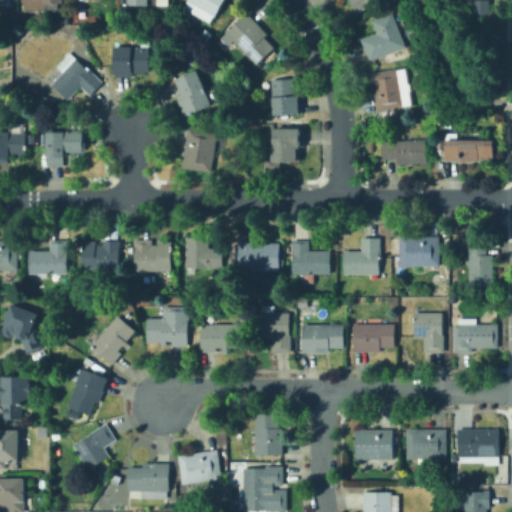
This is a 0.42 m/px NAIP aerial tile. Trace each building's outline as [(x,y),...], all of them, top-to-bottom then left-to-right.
[(65,0),(65,4),(60,4),(60,9),(48,8),(48,4),(24,3),(24,0),(65,0)] [(226,0),(217,18),(189,2),(190,0),(226,0)] [(378,0),(366,8),(359,14),(350,0),(378,0)] [(277,48),(258,66),(227,32),(248,12),(269,34),(267,37),(277,48)] [(193,21),(188,18),(190,13),(196,16),(193,21)] [(407,47),(370,62),(361,39),(377,33),(373,21),(394,13),(407,47)] [(151,47),(151,72),(134,72),(134,77),(116,77),(116,47),(151,47)] [(77,58),(88,68),(89,67),(105,82),(91,96),(82,87),(69,100),(52,84),(77,58)] [(407,108),(378,113),(371,74),(401,68),(407,108)] [(215,105),(187,117),(179,97),(184,95),(177,80),(200,70),(215,105)] [(298,79),(299,96),(304,96),(305,114),(274,115),(272,80),(298,79)] [(49,99),(47,105),(41,103),(43,96),(49,99)] [(218,133),(212,172),(183,167),(189,128),(218,133)] [(304,129),(304,147),(301,147),(301,160),(275,160),(275,129),(304,129)] [(84,131),(84,143),(86,143),(86,149),(84,149),(84,152),(66,152),(66,157),(65,167),(49,167),(49,157),(47,157),(47,132),(65,132),(65,131),(84,131)] [(0,132),(27,133),(27,155),(11,155),(10,164),(0,164),(0,132)] [(428,156),(428,163),(398,164),(398,159),(383,160),(383,158),(381,158),(380,146),(382,146),(382,142),(427,139),(428,156)] [(449,144),(497,144),(496,162),(449,161),(449,144)] [(440,236),(440,266),(400,266),(400,236),(440,236)] [(224,248),(224,269),(187,268),(187,237),(210,237),(210,248),(224,248)] [(382,239),(381,266),(380,274),(345,274),(345,251),(362,251),(362,239),(382,239)] [(0,240),(19,241),(19,271),(0,271),(0,240)] [(154,245),(160,245),(159,241),(173,241),(173,271),(136,271),(136,248),(136,240),(154,240),(154,245)] [(69,241),(69,274),(31,274),(31,251),(52,251),(52,241),(69,241)] [(98,246),(104,246),(104,241),(122,241),(122,248),(121,272),(84,271),(85,241),(98,241),(98,246)] [(280,243),(281,272),(239,271),(239,245),(239,241),(257,241),(257,243),(280,243)] [(332,251),(331,274),(294,274),(293,253),(293,241),(310,241),(310,251),(332,251)] [(494,256),(494,286),(470,286),(470,241),(487,241),(487,256),(494,256)] [(455,307),(450,301),(455,297),(460,303),(455,307)] [(301,307),(300,299),(310,299),(310,307),(301,307)] [(14,304),(21,306),(22,305),(32,309),(31,311),(39,314),(35,324),(45,347),(29,354),(24,341),(19,338),(14,336),(12,337),(11,339),(3,335),(4,334),(2,333),(14,304)] [(189,307),(189,346),(162,346),(162,342),(148,342),(148,318),(165,318),(165,307),(189,307)] [(291,313),(291,335),(292,335),(292,353),(273,352),(273,338),(263,338),(263,313),(291,313)] [(443,335),(444,353),(425,353),(426,338),(415,338),(415,313),(443,313),(443,335)] [(345,324),(345,348),(331,348),(331,352),(305,352),(305,315),(324,314),(324,324),(345,324)] [(130,345),(128,349),(124,346),(120,351),(123,353),(113,365),(92,347),(118,316),(137,331),(127,342),(130,345)] [(477,319),(477,324),(499,324),(498,348),(473,348),(473,353),(455,352),(455,324),(459,324),(459,318),(477,319)] [(243,324),(243,348),(229,348),(229,353),(225,353),(225,346),(218,346),(217,353),(201,353),(201,324),(243,324)] [(395,325),(395,348),(381,348),(382,352),(355,352),(355,324),(395,325)] [(110,379),(100,404),(96,402),(91,415),(69,407),(83,369),(110,379)] [(31,376),(31,383),(32,383),(33,393),(31,404),(24,404),(25,419),(5,420),(5,405),(3,404),(4,397),(2,397),(3,386),(2,377),(31,376)] [(284,428),(284,455),(256,455),(255,414),(279,414),(279,428),(284,428)] [(111,456),(89,469),(75,446),(93,434),(92,433),(107,423),(117,440),(105,447),(111,456)] [(447,429),(447,459),(407,459),(407,429),(447,429)] [(23,448),(22,451),(19,453),(19,464),(8,464),(8,469),(0,469),(0,430),(20,430),(20,445),(23,448)] [(394,430),(394,459),(357,459),(357,430),(394,430)] [(501,430),(500,466),(486,466),(486,463),(461,463),(461,458),(459,458),(460,430),(501,430)] [(223,479),(183,484),(179,455),(219,449),(223,479)] [(171,464),(171,492),(129,491),(130,467),(144,467),(144,464),(171,464)] [(285,467),(285,486),(276,486),(276,490),(289,490),(289,511),(267,511),(267,510),(246,510),(246,469),(267,469),(267,467),(285,467)] [(0,511),(0,478),(26,479),(26,511),(0,511)] [(490,490),(490,509),(488,508),(488,511),(464,511),(464,492),(485,492),(485,490),(490,490)] [(400,495),(399,511),(365,511),(365,492),(393,492),(393,495),(400,495)]
